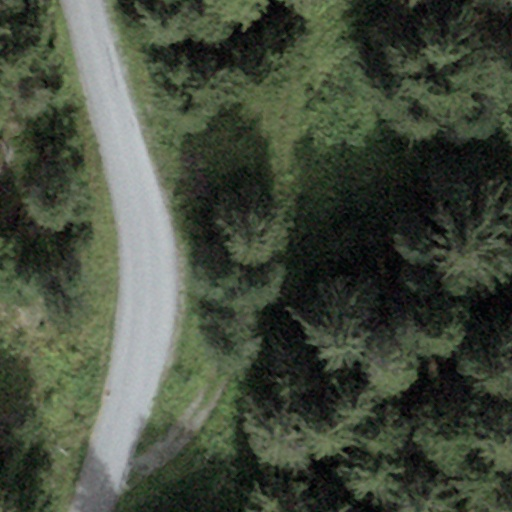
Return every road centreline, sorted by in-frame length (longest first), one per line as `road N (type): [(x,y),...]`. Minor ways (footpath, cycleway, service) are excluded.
road 1 (track): [(97,490),(189,424),(245,319),(266,250),(273,106),(299,44),(348,0)]
road 2 (unclassified): [(89,511),(141,332),(145,236),(82,0)]
